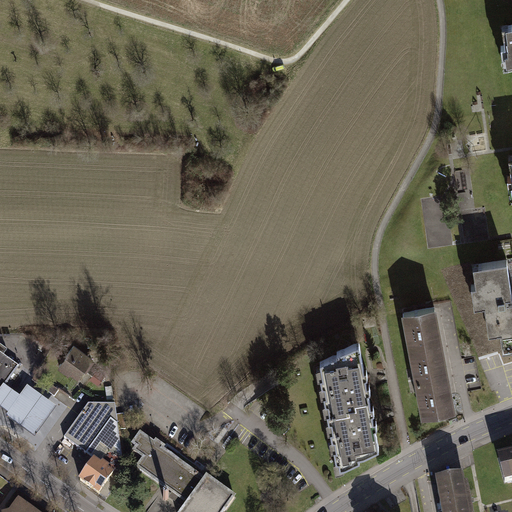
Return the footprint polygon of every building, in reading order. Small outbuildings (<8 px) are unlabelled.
[(511,27),(503,29),(506,47),(501,48),(503,62),(505,62),(506,66),(511,65),(511,27)] [(490,335),(501,333),(511,331),(511,300),(508,301),(507,297),(511,297),(507,262),(474,266),(477,285),(472,286),(474,306),(486,304),(490,335)] [(441,344),(434,309),(402,316),(409,350),(441,344)] [(511,331),(501,333),(503,347),(511,345),(511,331)] [(350,380),(365,377),(367,377),(366,370),(364,371),(359,344),(338,353),(339,358),(320,364),(321,369),(317,369),(319,381),(323,380),(324,387),(320,388),(322,398),(326,397),(353,393),(350,380)] [(448,378),(441,344),(409,350),(415,385),(448,378)] [(0,395),(5,388),(20,367),(4,356),(8,351),(1,346),(0,346),(0,395)] [(92,359),(74,346),(59,368),(68,375),(70,373),(78,378),(92,359)] [(357,416),(372,414),(374,413),(373,406),(371,407),(368,392),(371,392),(369,385),(367,385),(365,377),(350,380),(353,393),(326,397),(327,404),(323,405),(325,416),(329,415),(330,423),(327,423),(329,433),(332,433),(359,428),(357,416)] [(454,413),(448,378),(415,385),(422,419),(454,413)] [(44,389),(55,396),(59,390),(48,383),(44,389)] [(20,398),(5,388),(0,395),(0,408),(9,415),(6,419),(35,439),(57,409),(27,388),(20,398)] [(88,406),(65,439),(87,453),(96,441),(106,448),(118,432),(115,406),(88,406)] [(359,428),(332,433),(334,440),(330,441),(332,452),(335,451),(337,462),(334,462),(336,472),(359,461),(359,456),(366,455),(378,449),(375,428),(378,428),(377,420),(373,421),(372,414),(357,416),(359,428)] [(85,456),(94,462),(101,467),(103,464),(109,469),(107,471),(114,476),(100,495),(107,500),(125,473),(118,432),(106,448),(96,441),(87,453),(85,456)] [(155,444),(141,434),(133,445),(137,448),(134,452),(145,460),(138,469),(188,505),(183,511),(226,511),(234,501),(163,450),(165,448),(157,442),(155,444)] [(511,460),(496,464),(503,490),(511,487),(511,491),(511,460)] [(101,467),(94,462),(80,482),(100,495),(114,476),(107,471),(109,469),(103,464),(101,467)] [(437,484),(442,511),(472,511),(468,491),(465,491),(463,480),(437,484)]
